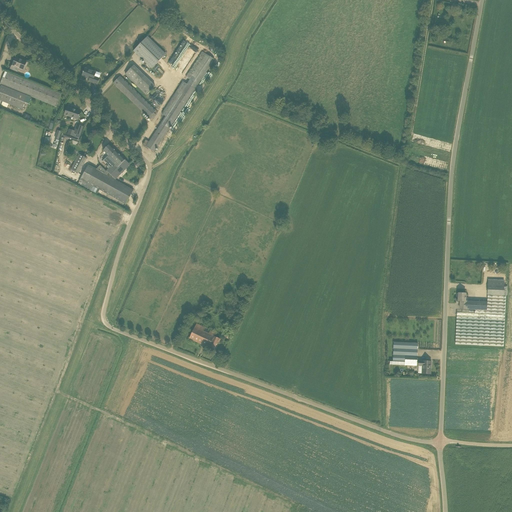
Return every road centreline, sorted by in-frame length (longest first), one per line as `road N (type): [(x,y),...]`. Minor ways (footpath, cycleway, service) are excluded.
road 1 (unclassified): [(440,441),(392,434),(113,329),(103,309),(151,167),(0,19)]
road 2 (unclassified): [(440,441),(449,198),(481,0)]
road 3 (track): [(227,51),(201,102),(151,167)]
